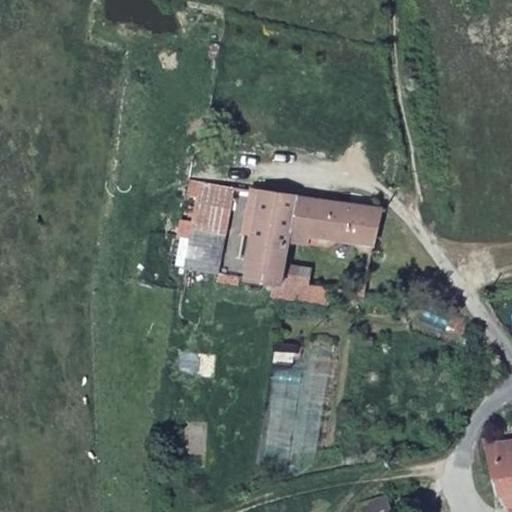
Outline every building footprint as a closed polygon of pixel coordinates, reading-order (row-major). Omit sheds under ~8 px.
[(221,275),(233,190),(196,184),(182,269),(221,275)] [(249,280),(278,284),(281,269),(286,241),(294,199),(261,194),(249,280)] [(370,247),(376,211),(294,199),(286,241),(304,244),(305,238),(370,247)] [(278,284),(275,300),(325,308),(327,290),(302,286),(304,272),(281,269),(278,284)] [(511,445),(487,449),(497,498),(511,496),(511,445)] [(359,506),(360,511),(391,511),(387,498),(359,506)]
